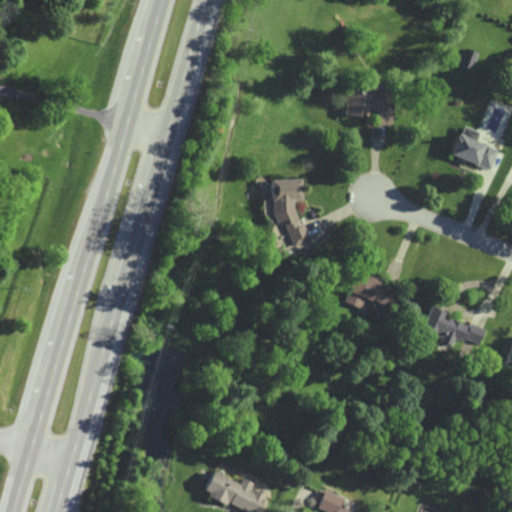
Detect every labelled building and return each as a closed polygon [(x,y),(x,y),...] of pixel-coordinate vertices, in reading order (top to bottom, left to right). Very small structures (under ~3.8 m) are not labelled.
[(341,115),(370,118),(375,84),(356,82),(355,88),(344,87),(341,115)] [(448,155),(488,170),(495,149),(473,141),(477,132),(458,126),(448,155)] [(292,247),(308,240),(291,200),(291,199),(299,198),(299,179),(268,180),(269,210),(274,222),(281,222),(292,247)] [(394,287),(351,272),(341,301),(357,307),(361,298),(386,307),(394,287)] [(420,331),(440,337),(438,342),(450,346),(453,337),(478,345),(482,330),(441,316),(443,311),(429,306),(420,331)] [(511,338),(502,365),(511,368),(511,338)] [(246,511),(257,511),(265,495),(250,488),(252,483),(240,478),(238,482),(210,471),(201,493),(246,511)] [(349,511),(350,511),(338,508),(342,497),(322,490),(316,508),(327,511),(349,511)]
